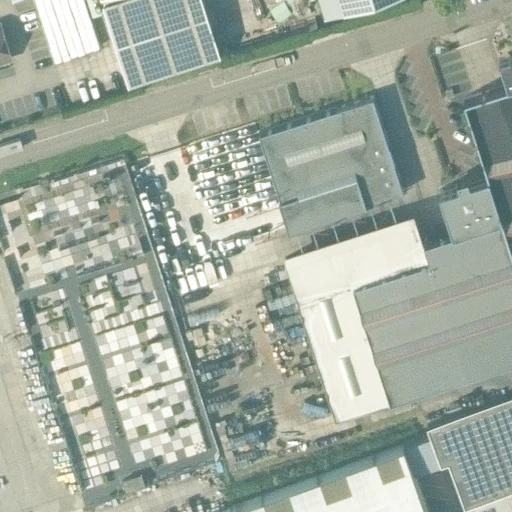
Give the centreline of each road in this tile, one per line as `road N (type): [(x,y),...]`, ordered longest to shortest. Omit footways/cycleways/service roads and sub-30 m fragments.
road 1 (unclassified): [(511,1),(0,160)]
road 2 (unknown): [(371,45),(416,176),(419,191),(410,201),(238,253),(225,250),(174,105)]
road 3 (unknown): [(89,482),(42,346)]
